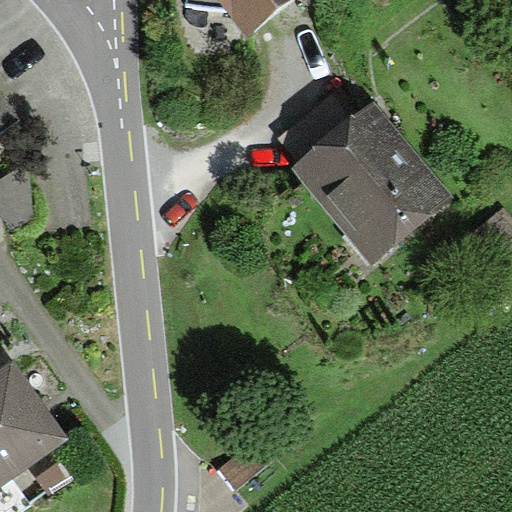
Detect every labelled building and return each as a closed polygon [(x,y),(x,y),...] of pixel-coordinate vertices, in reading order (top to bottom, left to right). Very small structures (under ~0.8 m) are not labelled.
[(223,14),(245,43),(300,0),(189,0),(188,8),(223,14)] [(0,90),(0,132),(20,119),(0,90)] [(289,178),(369,270),(455,194),(377,106),(368,114),(346,90),(284,144),(303,166),(289,178)] [(24,165),(0,186),(0,208),(14,227),(33,213),(24,165)] [(511,219),(504,211),(471,240),(504,276),(511,269),(511,219)] [(0,380),(0,494),(70,449),(17,369),(0,380)] [(261,444),(223,471),(236,488),(274,461),(261,444)]
